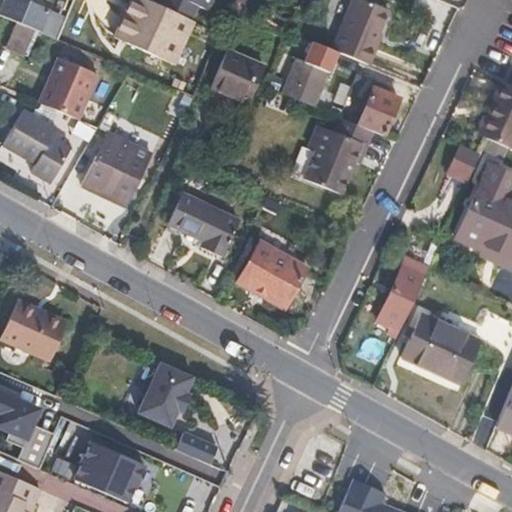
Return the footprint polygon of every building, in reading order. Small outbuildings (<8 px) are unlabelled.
[(47,38),(54,23),(39,16),(41,13),(11,0),(0,0),(0,17),(6,20),(29,30),(47,38)] [(193,26),(184,22),(152,7),(136,0),(129,0),(111,35),(175,67),(193,26)] [(201,12),(207,0),(154,0),(152,7),(184,22),(191,7),(201,12)] [(368,40),(384,6),(372,0),(348,0),(328,44),(338,49),(363,60),(371,41),(368,40)] [(0,48),(17,56),(29,30),(6,20),(0,33),(0,48)] [(200,71),(215,37),(203,32),(189,65),(200,71)] [(316,38),(306,58),(329,69),(338,49),(328,44),(316,38)] [(247,96),(263,59),(226,43),(209,79),(247,96)] [(68,117),(88,72),(49,54),(29,100),(68,117)] [(314,103),(329,69),(306,58),(298,55),(283,89),(314,103)] [(107,108),(127,118),(146,82),(126,72),(107,108)] [(509,148),(511,139),(511,82),(501,78),(477,133),(509,148)] [(381,133),(396,99),(378,91),(381,84),(373,81),(354,121),(371,129),(381,133)] [(66,145),(48,137),(52,127),(17,109),(0,143),(0,146),(34,163),(29,172),(48,181),(66,145)] [(305,144),(311,147),(298,177),(336,194),(352,160),(356,162),(371,129),(354,121),(338,114),(332,127),(316,119),(305,144)] [(125,209),(148,156),(100,134),(76,186),(125,209)] [(468,182),(480,154),(460,146),(448,173),(468,182)] [(511,173),(490,163),(459,238),(509,260),(507,266),(511,268),(511,173)] [(238,215),(183,189),(170,216),(206,233),(201,242),(221,251),(238,215)] [(284,303),(307,263),(260,237),(237,277),(284,303)] [(404,336),(429,276),(407,267),(382,326),(404,336)] [(0,340),(44,360),(47,352),(59,325),(61,321),(13,300),(0,327),(0,340)] [(470,384),(488,341),(427,314),(409,358),(470,384)] [(178,411),(185,394),(183,393),(191,376),(159,362),(152,379),(144,382),(140,394),(142,400),(137,412),(169,427),(176,410),(178,411)] [(56,397),(70,373),(61,369),(48,394),(56,397)] [(53,435),(38,428),(48,404),(0,384),(0,426),(26,437),(16,461),(38,470),(53,435)] [(511,404),(502,429),(511,433),(511,404)] [(204,461),(210,446),(178,432),(171,447),(179,451),(204,461)] [(124,502),(142,465),(107,450),(104,453),(92,448),(87,460),(61,450),(53,469),(124,502)] [(217,468),(204,461),(179,451),(173,467),(210,483),(217,468)] [(0,511),(31,511),(33,509),(41,488),(0,469),(0,511)] [(414,511),(325,480),(315,509),(322,511),(414,511)]
